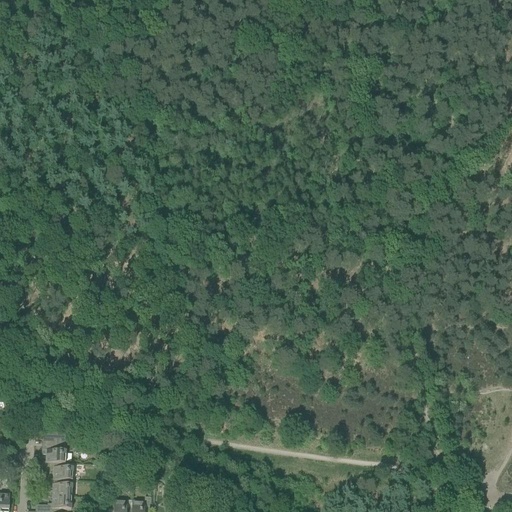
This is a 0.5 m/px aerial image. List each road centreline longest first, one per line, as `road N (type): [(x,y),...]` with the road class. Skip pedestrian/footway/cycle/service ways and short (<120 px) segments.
road 1 (track): [(411,348),(363,174),(296,0)]
road 2 (track): [(447,505),(411,348)]
